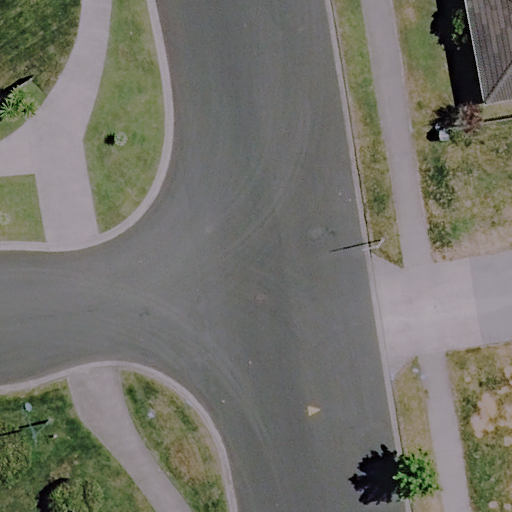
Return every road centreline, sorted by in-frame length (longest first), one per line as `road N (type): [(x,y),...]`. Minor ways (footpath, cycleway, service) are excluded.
road 1 (residential): [(261,269),(208,0)]
road 2 (residential): [(0,308),(261,269)]
road 3 (residential): [(298,511),(261,269)]
